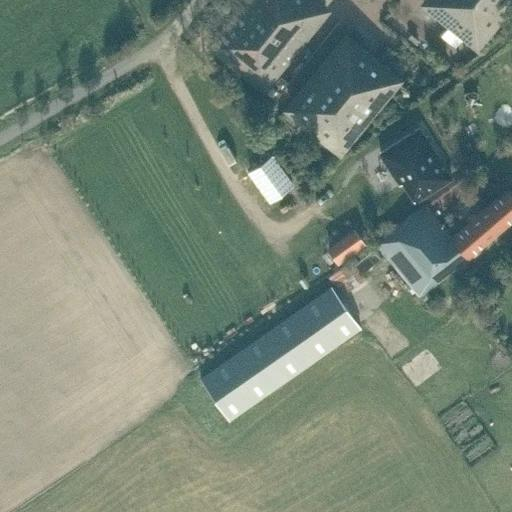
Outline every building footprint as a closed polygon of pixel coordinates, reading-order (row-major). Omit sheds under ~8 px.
[(263,87),(326,10),(313,0),(248,0),(212,45),(263,87)] [(477,44),(511,0),(427,0),(426,2),(477,44)] [(340,150),(398,79),(346,38),(289,108),(340,150)] [(451,178),(437,156),(420,129),(381,154),(400,183),(403,181),(416,200),(451,178)] [(271,202),(294,185),(272,156),(250,172),(271,202)] [(420,295),(438,280),(469,257),(511,219),(511,195),(507,189),(451,236),(426,206),(377,240),(420,295)] [(338,262),(364,243),(354,230),(328,248),(338,262)] [(373,248),(354,264),(361,273),(381,257),(373,248)] [(341,294),(363,281),(350,261),(329,276),(341,294)] [(199,380),(227,420),(359,328),(331,288),(199,380)] [(409,357),(428,370),(437,357),(418,344),(409,357)]
